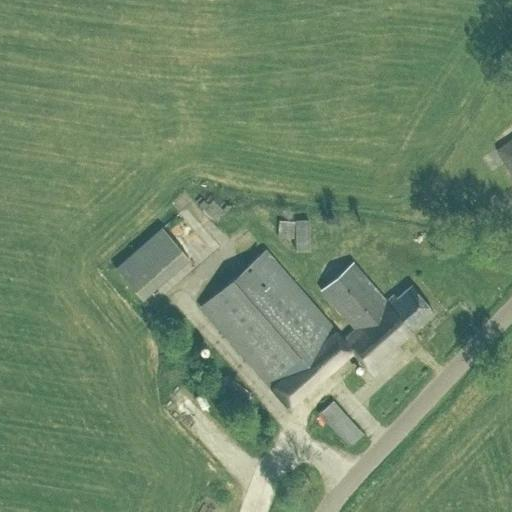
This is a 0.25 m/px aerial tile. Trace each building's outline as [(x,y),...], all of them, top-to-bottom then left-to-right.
[(511,140),(499,149),(511,168),(511,140)] [(151,291),(191,246),(161,219),(121,264),(151,291)] [(308,250),(308,219),(294,219),(294,220),(278,220),(278,237),(294,237),(294,250),(308,250)] [(396,342),(433,310),(410,284),(396,297),(393,293),(386,300),(352,261),(321,289),(353,326),(341,336),(265,248),(200,305),(287,406),(351,349),(372,373),(401,348),(396,342)] [(324,405),(354,442),(367,431),(337,395),(324,405)]
